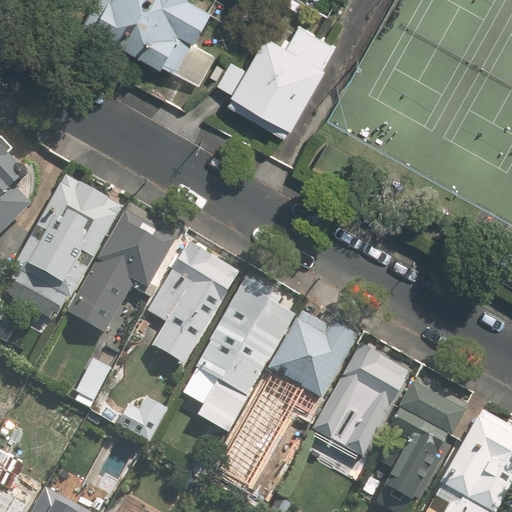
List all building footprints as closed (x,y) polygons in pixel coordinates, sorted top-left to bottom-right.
[(92,0),(79,24),(155,67),(158,61),(197,84),(212,56),(188,43),(206,10),(186,0),(92,0)] [(224,107),(279,137),(330,48),(296,28),(288,42),(284,39),(279,47),(260,36),(241,70),(230,64),(217,87),(227,92),(225,96),(229,98),(224,107)] [(0,226),(24,204),(7,186),(20,175),(0,154),(0,226)] [(66,302),(121,203),(65,172),(10,271),(13,272),(4,288),(56,317),(65,302),(66,302)] [(176,238),(126,209),(77,296),(110,316),(132,276),(149,286),(176,238)] [(182,244),(143,312),(161,322),(146,350),(181,369),(233,273),(182,244)] [(511,250),(495,280),(511,289),(511,250)] [(239,279),(191,367),(213,379),(193,415),(224,432),(289,314),(270,304),(273,299),(239,279)] [(323,400),(358,335),(334,321),(331,327),(300,310),(268,369),(271,370),(260,389),(262,390),(245,422),(259,430),(262,425),(277,433),(294,403),(311,412),(319,398),(323,400)] [(359,458),(405,375),(357,348),(311,432),(314,433),(310,440),(353,463),(356,457),(359,458)] [(87,367),(69,398),(84,406),(101,375),(87,367)] [(465,407),(413,379),(385,430),(390,432),(371,467),(387,475),(372,503),(388,511),(403,511),(446,436),(449,437),(465,407)] [(127,404),(115,425),(144,441),(163,407),(145,397),(137,410),(127,404)] [(488,511),(491,511),(511,475),(511,430),(475,410),(435,482),(436,483),(428,497),(442,504),(437,511),(487,511),(488,511)] [(78,428),(105,444),(114,428),(86,413),(78,428)] [(22,465),(0,451),(0,483),(8,488),(22,465)] [(244,476),(234,493),(262,510),(273,491),(244,476)] [(0,496),(0,511),(21,511),(25,506),(2,493),(0,496)]
